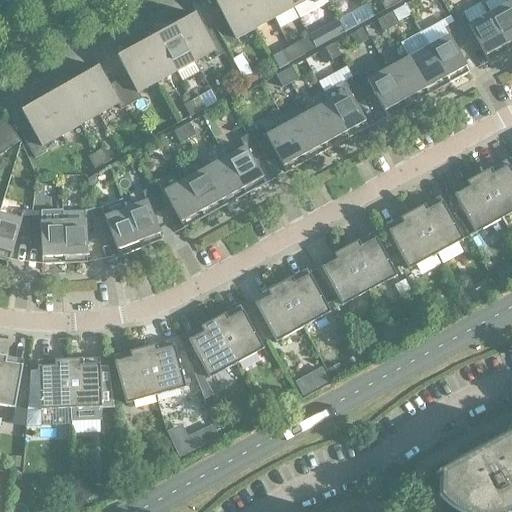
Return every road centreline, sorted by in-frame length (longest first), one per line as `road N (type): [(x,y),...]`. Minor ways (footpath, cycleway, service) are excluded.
road 1 (residential): [(0,314),(111,316),(190,290),(511,113)]
road 2 (residential): [(259,511),(366,463),(452,404),(511,380)]
road 3 (residential): [(0,96),(170,0)]
